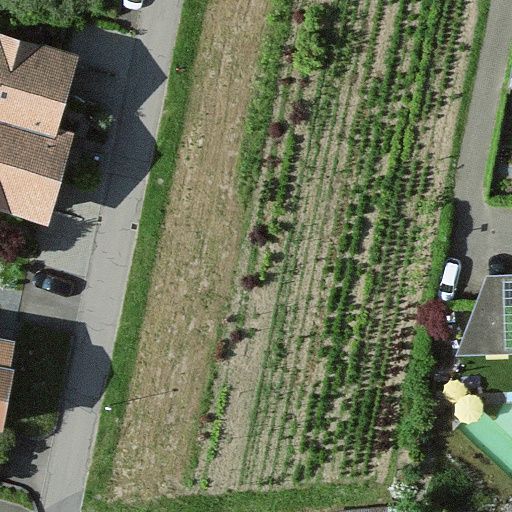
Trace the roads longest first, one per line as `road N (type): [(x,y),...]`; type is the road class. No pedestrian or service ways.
road 1 (residential): [(66,511),(164,0)]
road 2 (residential): [(505,0),(462,232),(511,233)]
